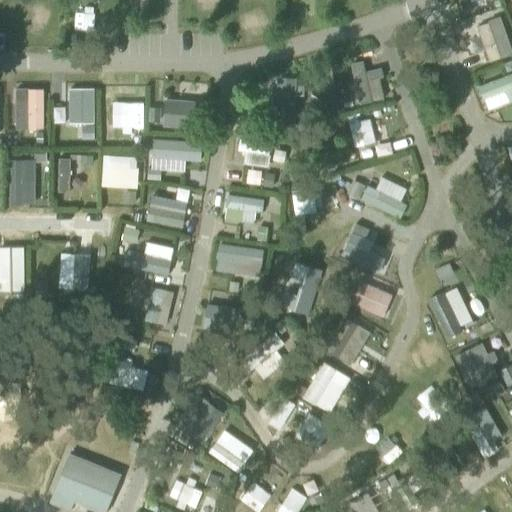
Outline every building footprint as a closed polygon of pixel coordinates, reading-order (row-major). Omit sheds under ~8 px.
[(195,3),(195,13),(218,14),(219,4),(195,3)] [(24,40),(43,39),(42,10),(23,10),(24,40)] [(511,46),(501,16),(476,25),(489,63),(511,54),(511,46)] [(75,26),(75,38),(105,39),(105,27),(75,26)] [(381,69),(365,70),(365,61),(352,62),(355,103),(384,100),(381,69)] [(346,74),(344,64),(332,67),(334,76),(346,74)] [(489,111),(511,101),(511,73),(479,86),(489,111)] [(45,129),(45,88),(16,87),(16,128),(45,129)] [(95,122),(95,87),(70,87),(70,107),(56,107),(56,122),(95,122)] [(143,123),(144,88),(116,87),(116,122),(143,123)] [(166,99),(165,126),(195,127),(196,100),(166,99)] [(161,124),(161,109),(150,109),(149,123),(161,124)] [(379,140),(377,127),(388,125),(386,115),(355,120),(359,144),(379,140)] [(95,127),(83,127),(83,140),(95,140),(95,127)] [(8,136),(8,145),(19,144),(19,135),(8,136)] [(152,138),(152,158),(203,159),(203,140),(152,138)] [(270,166),(271,143),(238,142),(237,150),(244,150),(244,165),(270,166)] [(138,187),(139,155),(103,154),(102,186),(138,187)] [(93,156),(81,156),(81,165),(93,165),(93,156)] [(56,158),(57,190),(72,190),(71,158),(56,158)] [(183,169),(183,159),(152,158),(152,168),(183,169)] [(36,159),(10,159),(11,204),(37,203),(36,159)] [(261,183),(262,170),(248,168),(247,181),(261,183)] [(401,201),(407,188),(382,176),(376,189),(354,178),(347,192),(402,218),(409,204),(401,201)] [(312,208),(311,182),(290,183),(291,209),(312,208)] [(137,201),(137,188),(122,188),(122,201),(137,201)] [(226,195),(224,219),(261,222),(263,198),(226,195)] [(169,211),(168,225),(184,226),(185,212),(169,211)] [(134,244),(139,229),(126,225),(121,240),(134,244)] [(370,230),(356,225),(353,233),(366,239),(370,230)] [(141,268),(168,275),(174,248),(147,241),(141,268)] [(214,268),(258,277),(264,250),(219,241),(214,268)] [(0,290),(24,291),(25,246),(0,245),(0,290)] [(60,253),(60,288),(91,289),(91,254),(60,253)] [(435,270),(440,282),(457,275),(451,263),(435,270)] [(310,317),(323,272),(296,264),(292,277),(302,280),(297,296),(287,293),(282,308),(310,317)] [(147,285),(134,282),(131,293),(144,297),(147,285)] [(386,318),(396,295),(368,283),(358,306),(386,318)] [(49,285),(35,285),(35,297),(48,297),(49,285)] [(459,286),(430,298),(446,337),(475,325),(459,286)] [(149,287),(145,320),(169,323),(173,290),(149,287)] [(207,303),(204,329),(229,331),(231,306),(207,303)] [(359,351),(348,344),(358,327),(345,318),(325,349),(351,365),(359,351)] [(274,332),(244,356),(262,378),(285,361),(275,349),(283,342),(274,332)] [(303,398),(332,412),(350,375),(322,361),(303,398)] [(118,362),(112,383),(140,392),(146,370),(118,362)] [(500,381),(492,385),(498,397),(506,393),(500,381)] [(426,392),(412,403),(430,426),(444,414),(426,392)] [(222,412),(198,395),(176,426),(201,443),(222,412)] [(509,445),(493,413),(467,426),(483,457),(509,445)] [(297,417),(285,438),(302,448),(314,426),(297,417)] [(223,429),(209,454),(238,471),(252,447),(223,429)] [(74,502),(87,507),(98,511),(106,511),(121,475),(70,454),(50,503),(71,511),(74,502)] [(398,482),(394,475),(386,479),(389,483),(391,487),(392,486),(398,482)] [(178,501),(177,503),(195,510),(203,490),(166,476),(159,494),(178,501)] [(276,511),(299,511),(309,496),(291,485),(276,511)] [(257,511),(270,495),(258,486),(245,502),(257,511)] [(325,493),(312,499),(316,507),(329,501),(325,493)] [(381,511),(374,496),(348,508),(350,511),(381,511)]
